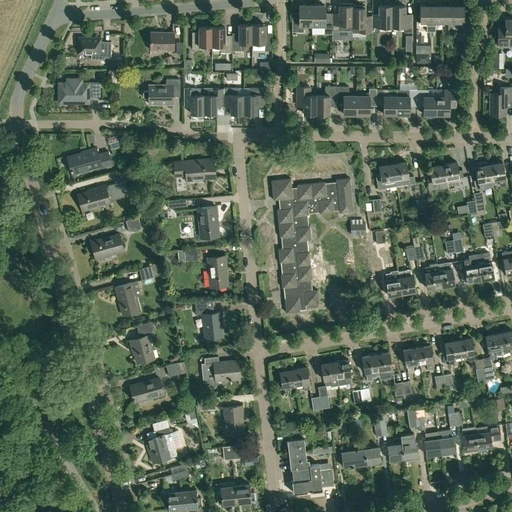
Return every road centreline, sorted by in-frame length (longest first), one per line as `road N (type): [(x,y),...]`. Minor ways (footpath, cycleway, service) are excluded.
road 1 (unclassified): [(122,511),(17,124)]
road 2 (residential): [(511,136),(237,137)]
road 3 (residential): [(258,353),(511,309)]
road 4 (residential): [(237,137),(17,124)]
road 5 (residential): [(258,353),(237,137)]
road 6 (residential): [(57,17),(268,0)]
road 7 (residential): [(97,511),(0,354)]
road 8 (residential): [(276,511),(258,353)]
